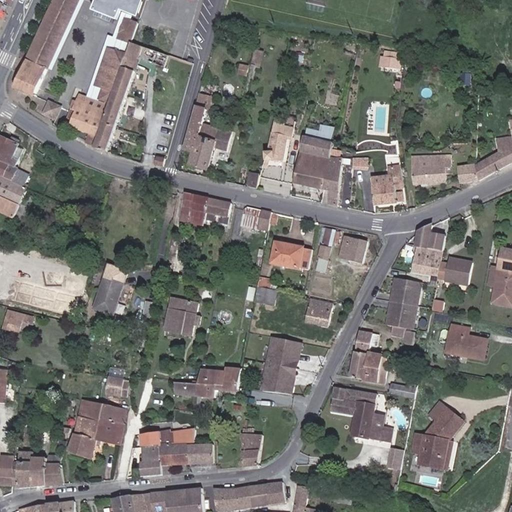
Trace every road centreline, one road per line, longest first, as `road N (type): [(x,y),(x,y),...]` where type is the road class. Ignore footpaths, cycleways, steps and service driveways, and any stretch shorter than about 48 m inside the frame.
road 1 (tertiary): [(0,510),(26,500),(266,474),(290,456),(400,225)]
road 2 (tertiary): [(400,225),(343,220),(117,167),(49,136),(0,101)]
road 3 (tertiary): [(400,225),(511,179)]
